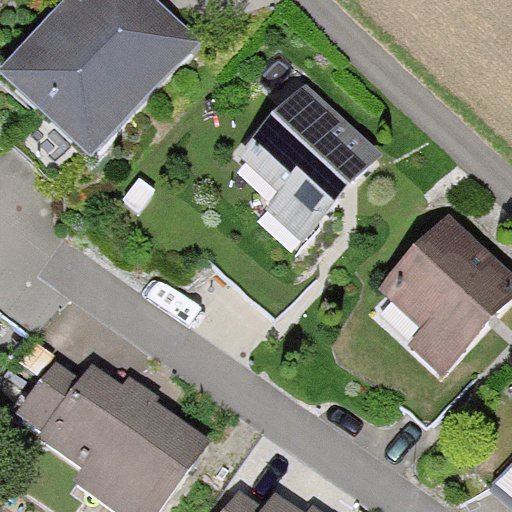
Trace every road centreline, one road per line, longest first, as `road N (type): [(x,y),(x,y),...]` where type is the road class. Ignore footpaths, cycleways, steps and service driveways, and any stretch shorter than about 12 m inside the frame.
road 1 (residential): [(0,224),(411,511)]
road 2 (unclassified): [(511,189),(309,0)]
